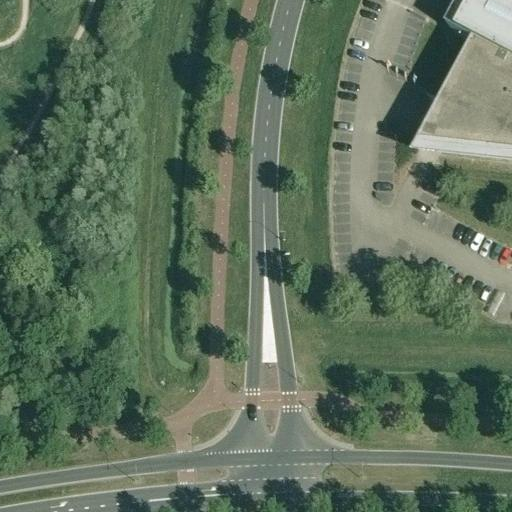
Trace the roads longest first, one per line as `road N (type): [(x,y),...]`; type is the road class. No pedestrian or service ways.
road 1 (unclassified): [(273,456),(262,203),(269,97),(289,0)]
road 2 (tertiary): [(273,456),(0,486)]
road 3 (tertiary): [(511,464),(273,456)]
road 4 (tertiary): [(275,498),(511,502)]
road 5 (tertiary): [(113,511),(275,498)]
